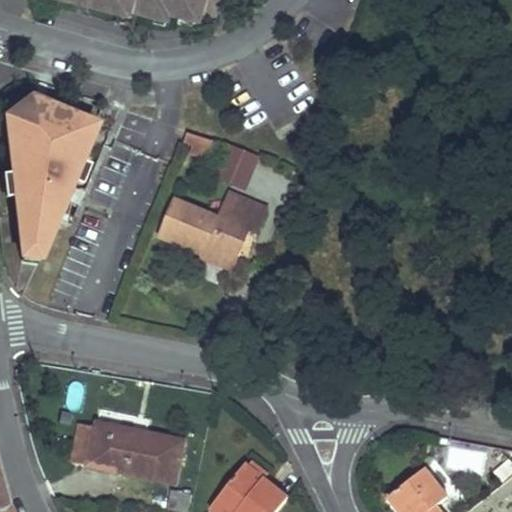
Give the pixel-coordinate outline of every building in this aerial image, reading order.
[(75,0),(72,0),(60,0),(59,6),(73,10),(73,9),(75,0)] [(205,18),(208,0),(72,0),(75,0),(73,9),(87,12),(88,10),(108,14),(108,17),(123,20),(125,12),(138,15),(146,17),(145,21),(159,24),(160,24),(161,20),(171,23),(172,23),(173,19),(183,21),(184,21),(185,19),(201,22),(203,23),(205,18)] [(208,0),(205,18),(218,21),(219,14),(231,16),(234,0),(208,0)] [(138,15),(125,12),(123,20),(123,21),(136,24),(138,15)] [(201,22),(185,19),(184,21),(183,21),(181,29),(190,31),(200,28),(201,22)] [(171,23),(161,20),(160,24),(159,24),(158,29),(169,31),(171,23)] [(32,97),(18,104),(9,131),(22,258),(39,257),(96,124),(32,97)] [(9,131),(18,104),(8,101),(0,123),(0,127),(8,131),(9,131)] [(192,153),(208,158),(213,141),(198,136),(192,153)] [(231,147),(218,178),(244,190),(258,159),(231,147)] [(236,264),(249,232),(256,235),(267,209),(229,193),(218,220),(176,202),(160,239),(204,258),(206,252),(236,264)] [(236,264),(206,252),(204,258),(203,261),(232,273),(236,264)] [(176,483),(185,441),(143,433),(142,436),(98,426),(89,466),(176,483)] [(278,511),(290,498),(266,478),(261,483),(260,482),(256,479),(260,474),(249,464),(212,509),(215,511),(278,511)] [(429,511),(437,506),(448,497),(426,470),(391,497),(402,511),(410,511),(411,511),(412,511),(429,511)] [(0,511),(4,511),(9,510),(0,475),(0,474),(0,511)] [(261,483),(266,478),(265,477),(260,474),(256,479),(260,482),(261,483)] [(177,511),(189,511),(192,495),(174,492),(170,511),(177,511)]
